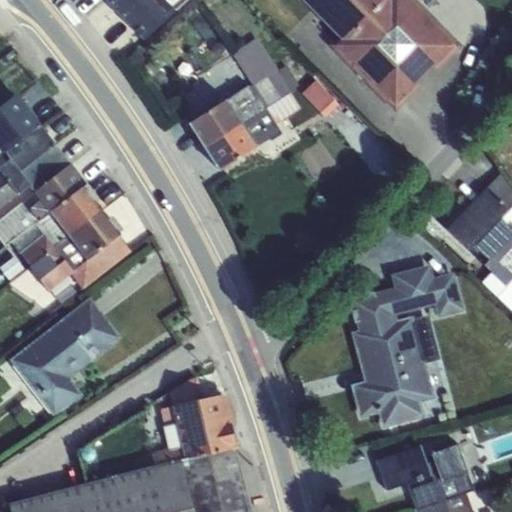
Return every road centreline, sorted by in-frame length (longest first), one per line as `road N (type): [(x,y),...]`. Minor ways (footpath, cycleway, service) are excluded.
road 1 (primary): [(250,366),(151,162),(30,0)]
road 2 (unclassified): [(250,366),(348,289),(511,102)]
road 3 (primary): [(297,511),(250,366)]
